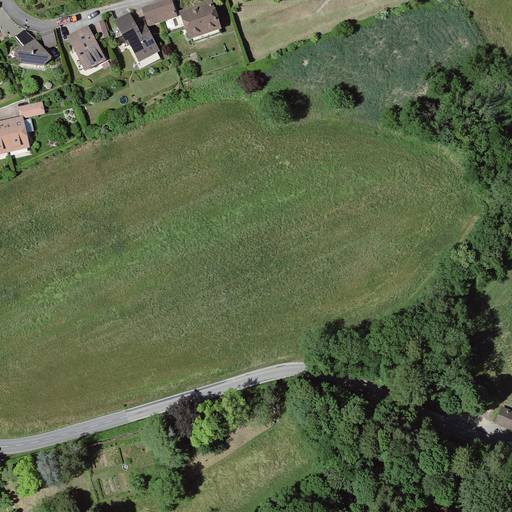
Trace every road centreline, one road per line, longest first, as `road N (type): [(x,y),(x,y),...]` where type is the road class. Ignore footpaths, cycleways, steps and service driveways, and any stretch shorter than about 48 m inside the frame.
road 1 (tertiary): [(0,447),(277,373),(313,370),(349,380)]
road 2 (tertiary): [(511,449),(349,380)]
road 3 (residential): [(4,0),(38,26),(143,0)]
